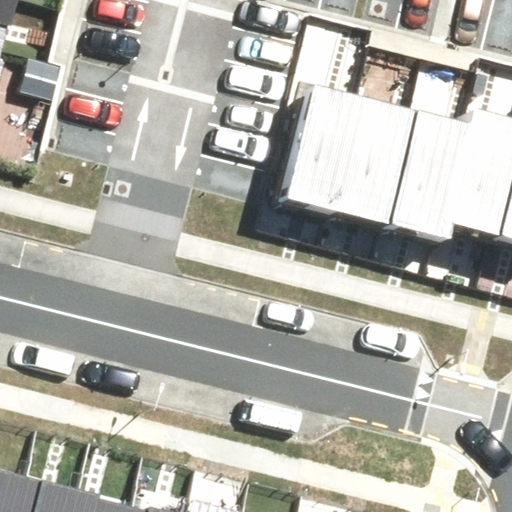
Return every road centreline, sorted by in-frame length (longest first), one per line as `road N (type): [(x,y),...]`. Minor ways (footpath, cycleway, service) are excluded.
road 1 (residential): [(511,427),(109,326)]
road 2 (residential): [(109,326),(191,0)]
